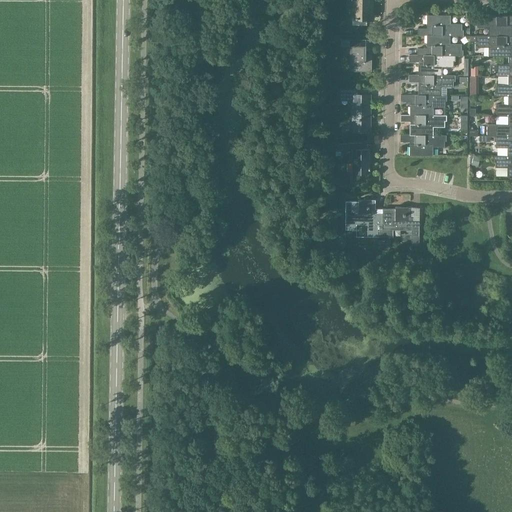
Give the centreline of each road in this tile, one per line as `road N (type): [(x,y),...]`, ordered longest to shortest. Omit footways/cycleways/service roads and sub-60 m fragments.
road 1 (primary): [(113,511),(122,0)]
road 2 (residential): [(389,182),(390,0)]
road 3 (residential): [(389,182),(511,197)]
